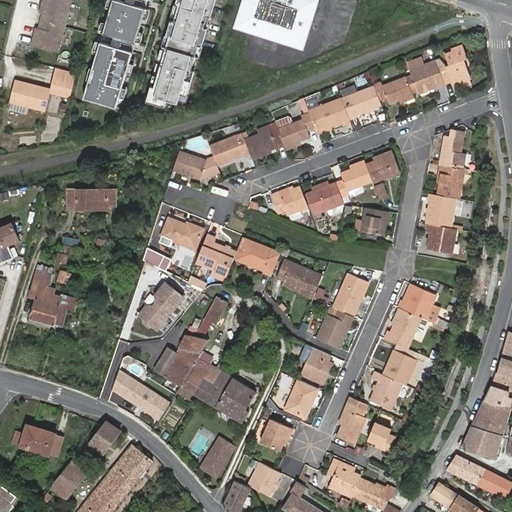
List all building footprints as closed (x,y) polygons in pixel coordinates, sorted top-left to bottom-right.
[(72,0),(44,0),(41,11),(44,12),(47,13),(43,27),(40,26),(37,26),(33,43),(59,50),(72,0)] [(136,40),(147,5),(128,0),(114,0),(105,31),(136,40)] [(175,0),(176,0),(174,0),(170,12),(175,14),(174,18),(170,17),(165,32),(169,33),(160,61),(156,59),(152,71),(157,73),(154,83),(149,82),(144,98),(162,103),(164,96),(175,99),(178,90),(183,92),(191,69),(188,68),(196,44),(198,44),(203,30),(200,29),(204,17),(209,19),(214,0),(175,0)] [(244,0),(236,27),(301,48),(315,0),(244,0)] [(355,5),(351,21),(364,24),(368,7),(355,5)] [(234,31),(233,46),(240,46),(242,32),(234,31)] [(118,105),(134,49),(103,39),(86,96),(118,105)] [(435,61),(438,69),(444,84),(450,81),(452,85),(460,82),(470,78),(463,60),(467,59),(462,46),(451,50),(453,53),(444,57),(447,64),(444,66),(439,58),(435,59),(435,61)] [(438,69),(435,61),(424,65),(421,57),(406,63),(408,71),(416,91),(428,86),(429,90),(444,84),(438,69)] [(78,72),(58,67),(56,76),(75,82),(78,72)] [(75,82),(56,76),(52,89),(71,95),(75,82)] [(413,95),(407,78),(382,88),(380,84),(374,86),(374,88),(380,101),(386,98),(389,104),(399,100),(413,95)] [(470,78),(460,82),(462,88),(472,84),(470,78)] [(48,87),(16,79),(11,100),(44,108),(48,87)] [(428,86),(416,91),(417,95),(429,90),(428,86)] [(380,101),(374,88),(342,101),(349,118),(381,106),(380,101)] [(415,99),(413,95),(399,100),(400,104),(415,99)] [(53,98),(48,110),(54,112),(58,100),(53,98)] [(342,101),(341,100),(309,112),(316,129),(317,132),(331,127),(342,123),(343,126),(351,123),(349,118),(342,101)] [(309,112),(301,114),(302,118),(290,122),(276,127),(283,145),(297,139),(308,135),(307,132),(316,129),(309,112)] [(276,127),(290,122),(288,117),(285,115),(273,120),(275,123),(276,127)] [(256,136),(244,141),(250,156),(252,161),(266,156),(264,151),(274,147),(283,145),(276,127),(275,123),(266,127),(254,131),(256,136)] [(317,132),(318,135),(332,130),(331,127),(317,132)] [(441,135),(437,163),(438,163),(459,167),(462,152),(458,151),(461,131),(449,129),(447,135),(441,135)] [(244,141),(242,136),(208,148),(212,159),(216,169),(250,156),(244,141)] [(297,139),(283,145),(284,149),(298,143),(297,139)] [(264,151),(266,156),(276,152),(274,147),(264,151)] [(374,160),(392,153),(391,149),(372,156),(374,160)] [(204,162),(178,151),(172,171),(198,182),(218,175),(216,169),(212,159),(204,162)] [(374,160),(366,163),(366,164),(372,180),(373,181),(400,172),(392,153),(374,160)] [(366,163),(365,160),(350,166),(351,169),(366,164),(366,163)] [(455,196),(460,167),(459,167),(438,163),(437,170),(440,171),(438,181),(436,193),(452,196),(455,196)] [(342,179),(335,182),(340,196),(347,193),(346,190),(351,188),(357,186),(363,184),(372,180),(366,164),(351,169),(340,174),(342,179)] [(326,207),(342,201),(340,196),(335,182),(328,184),(311,191),(305,193),(313,212),(326,207)] [(311,191),(328,184),(327,182),(310,187),(311,191)] [(381,182),(374,185),(379,198),(386,196),(381,182)] [(357,186),(351,188),(354,194),(364,190),(365,189),(363,184),(357,186)] [(298,210),(306,207),(299,187),(278,195),(270,198),(278,217),(286,214),(292,212),(298,210)] [(66,210),(87,210),(87,206),(106,207),(114,207),(114,190),(67,189),(66,210)] [(436,193),(432,193),(427,221),(430,222),(446,225),(452,196),(436,193)] [(256,209),(258,204),(250,201),(248,206),(256,209)] [(341,209),(342,201),(326,207),(328,212),(330,213),(341,209)] [(386,209),(364,205),(360,230),(382,234),(386,209)] [(299,218),(300,215),(298,210),(292,212),(286,214),(288,220),(291,221),(299,218)] [(188,224),(187,226),(170,219),(163,237),(173,241),(194,250),(202,231),(188,224)] [(11,222),(0,226),(0,247),(5,259),(13,256),(7,243),(19,238),(11,222)] [(446,225),(430,222),(429,230),(432,231),(429,248),(454,252),(458,227),(446,225)] [(173,241),(163,237),(160,242),(171,247),(173,241)] [(213,240),(204,237),(194,262),(225,276),(232,258),(235,253),(212,244),(213,240)] [(235,253),(232,258),(236,260),(244,240),(240,238),(235,253)] [(236,260),(272,274),(280,254),(244,240),(236,260)] [(164,253),(149,244),(144,260),(158,267),(164,253)] [(314,292),(322,274),(283,259),(276,277),(281,280),(314,292)] [(60,294),(60,292),(55,291),(55,289),(50,287),(54,274),(38,270),(31,296),(36,298),(31,318),(55,324),(56,323),(62,324),(67,308),(75,310),(78,299),(60,294)] [(332,306),(352,314),(367,280),(347,271),(332,306)] [(191,274),(187,281),(203,289),(207,282),(191,274)] [(311,297),(314,292),(281,280),(279,284),(311,297)] [(183,298),(165,283),(156,295),(157,303),(153,306),(145,307),(139,315),(143,318),(144,322),(149,326),(152,326),(157,329),(183,298)] [(403,299),(399,307),(403,308),(422,317),(426,318),(431,307),(436,294),(413,284),(406,301),(403,299)] [(317,286),(314,299),(325,302),(329,289),(317,286)] [(219,323),(221,323),(229,306),(216,298),(205,319),(217,327),(219,323)] [(339,346),(352,314),(332,306),(331,305),(316,337),(339,346)] [(438,310),(431,307),(426,318),(433,322),(438,310)] [(389,331),(386,338),(409,348),(422,317),(403,308),(392,332),(389,331)] [(181,385),(198,357),(213,331),(201,327),(195,336),(189,336),(179,354),(169,348),(156,370),(181,385)] [(511,333),(509,332),(502,355),(511,358),(511,333)] [(328,352),(313,346),(301,373),(323,382),(327,375),(323,373),(328,360),(325,359),(328,352)] [(385,373),(404,381),(407,382),(417,358),(398,349),(393,361),(390,360),(385,373)] [(200,358),(198,357),(181,385),(194,393),(205,376),(215,381),(221,370),(210,364),(213,358),(203,352),(200,358)] [(511,358),(502,355),(498,371),(511,375),(511,358)] [(236,360),(229,356),(225,363),(238,370),(240,360),(236,359),(236,360)] [(332,362),(328,360),(323,373),(327,375),(332,362)] [(255,390),(221,370),(215,381),(205,376),(194,393),(242,422),(247,411),(245,409),(255,390)] [(385,373),(378,370),(375,376),(382,379),(374,398),(392,406),(404,381),(385,373)] [(511,375),(498,371),(491,385),(510,391),(511,391),(511,375)] [(112,391),(125,399),(133,386),(117,377),(112,391)] [(320,387),(300,379),(287,409),(303,416),(310,402),(313,403),(320,387)] [(418,387),(426,390),(427,385),(420,382),(418,387)] [(133,386),(125,399),(159,420),(170,403),(140,385),(133,386)] [(491,385),(485,399),(511,406),(511,405),(511,397),(508,396),(510,391),(491,385)] [(348,411),(342,423),(337,436),(354,443),(365,418),(361,416),(367,403),(351,396),(345,409),(348,411)] [(509,415),(511,407),(511,406),(485,399),(473,424),(503,432),(509,415)] [(310,402),(303,416),(307,417),(313,403),(310,402)] [(339,422),(342,423),(348,411),(345,409),(339,422)] [(280,451),(284,442),(287,434),(290,436),(293,429),(271,419),(260,443),(280,451)] [(122,430),(108,421),(90,444),(104,454),(122,430)] [(391,429),(376,422),(369,439),(378,444),(383,446),(382,449),(390,452),(396,437),(389,433),(391,429)] [(503,432),(473,424),(462,447),(495,457),(503,432)] [(25,434),(21,446),(57,457),(60,449),(52,447),(56,433),(31,425),(29,434),(25,434)] [(13,444),(21,446),(25,434),(17,431),(13,444)] [(52,447),(60,449),(64,436),(56,433),(52,447)] [(207,465),(219,443),(228,448),(231,444),(215,435),(198,465),(209,471),(211,467),(207,465)] [(214,474),(228,448),(219,443),(207,465),(211,467),(209,471),(214,474)] [(79,511),(111,511),(153,461),(134,446),(79,511)] [(448,469),(479,484),(486,469),(456,455),(448,469)] [(327,476),(333,479),(339,465),(355,472),(355,470),(333,460),(327,476)] [(52,487),(67,499),(87,473),(73,462),(52,487)] [(282,473),(261,462),(249,487),(270,497),(275,486),(278,481),(282,473)] [(360,479),(361,476),(354,473),(355,472),(339,465),(333,479),(329,489),(352,499),(353,497),(360,479)] [(511,482),(486,469),(479,484),(506,497),(511,485),(511,482)] [(239,511),(250,490),(238,474),(224,505),(228,511),(239,511)] [(382,510),(393,493),(360,479),(353,497),(378,508),(382,510)] [(325,511),(303,498),(301,496),(306,487),(298,482),(292,491),(293,492),(284,508),(290,511),(325,511)] [(486,511),(439,482),(433,492),(436,495),(435,497),(458,511),(486,511)] [(0,511),(5,511),(17,496),(0,483),(0,511)] [(350,501),(343,497),(340,502),(348,507),(350,501)]
